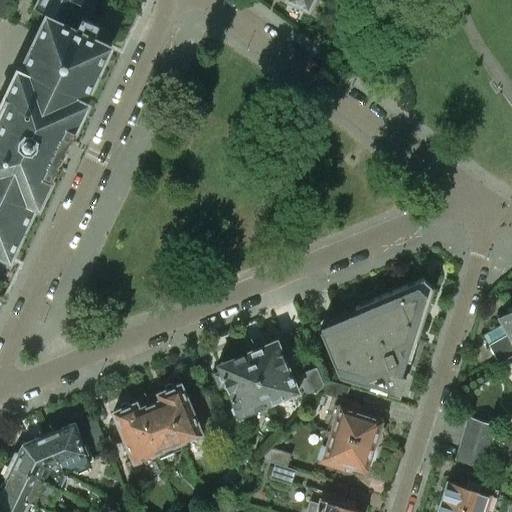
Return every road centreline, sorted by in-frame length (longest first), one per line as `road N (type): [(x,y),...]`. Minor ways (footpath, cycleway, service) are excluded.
road 1 (residential): [(481,206),(403,224),(31,379),(0,377)]
road 2 (residential): [(171,0),(0,363)]
road 3 (residential): [(206,0),(481,206)]
road 4 (residential): [(395,511),(477,255),(481,206)]
